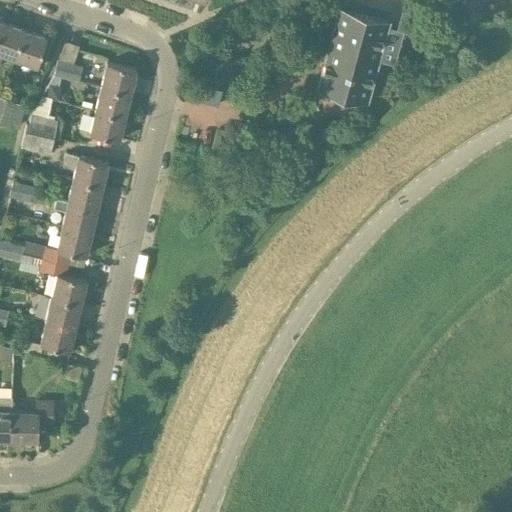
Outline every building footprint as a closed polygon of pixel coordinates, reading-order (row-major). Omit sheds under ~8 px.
[(339,9),(328,49),(377,62),(388,22),(339,9)] [(14,57),(24,29),(1,21),(0,25),(0,59),(2,53),(13,57),(14,57)] [(47,37),(24,29),(14,57),(37,65),(47,37)] [(377,62),(328,49),(317,89),(366,102),(377,62)] [(220,51),(214,68),(231,74),(237,56),(220,51)] [(54,74),(66,77),(70,61),(57,58),(54,74)] [(70,61),(66,77),(79,80),(83,64),(70,61)] [(101,87),(130,94),(136,71),(106,64),(101,87)] [(196,84),(195,101),(219,101),(219,84),(196,84)] [(125,117),(130,94),(101,87),(95,110),(125,117)] [(7,121),(19,125),(26,105),(0,95),(0,124),(6,126),(7,121)] [(125,117),(95,110),(90,133),(119,140),(125,117)] [(24,128),(54,136),(58,118),(31,113),(26,122),(24,128)] [(50,153),(54,136),(24,128),(20,146),(50,153)] [(73,179),(102,186),(107,163),(66,153),(63,167),(75,170),(73,179)] [(102,186),(73,179),(63,177),(60,188),(70,191),(67,202),(96,209),(102,186)] [(22,199),(26,182),(13,180),(10,196),(22,199)] [(38,185),(26,182),(22,199),(34,202),(38,185)] [(91,229),(96,209),(67,202),(57,200),(55,209),(65,211),(62,222),(91,229)] [(41,258),(68,264),(71,252),(85,255),(91,229),(62,222),(56,248),(44,246),(41,258)] [(0,254),(8,256),(12,240),(0,237),(0,254)] [(24,243),(12,240),(8,256),(20,259),(24,243)] [(51,296),(80,303),(86,280),(66,275),(68,264),(41,258),(39,270),(56,274),(51,296)] [(45,320),(75,326),(80,303),(51,296),(45,320)] [(9,309),(0,306),(0,323),(5,325),(9,309)] [(69,350),(75,326),(45,320),(40,342),(27,339),(24,350),(55,357),(57,347),(69,350)] [(0,437),(10,438),(11,409),(11,398),(0,397),(0,437)] [(11,409),(10,438),(35,438),(36,423),(50,424),(51,400),(35,399),(35,410),(11,409)]
